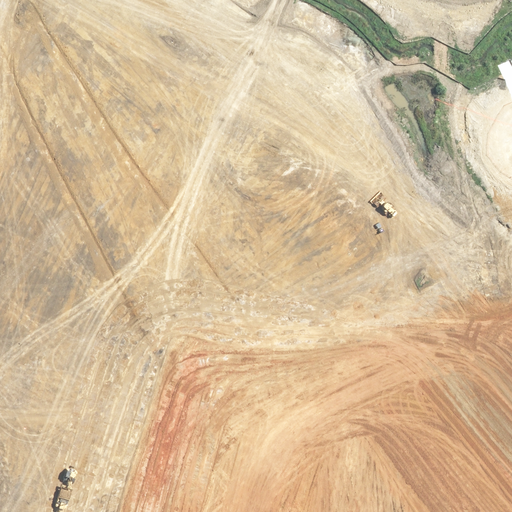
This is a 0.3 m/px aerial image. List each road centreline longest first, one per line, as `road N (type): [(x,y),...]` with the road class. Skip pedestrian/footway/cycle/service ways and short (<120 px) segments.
road 1 (residential): [(181,511),(302,352),(349,199)]
road 2 (residential): [(0,378),(209,120)]
road 3 (tertiary): [(31,0),(209,120)]
road 4 (residential): [(349,199),(408,0)]
road 5 (tertiary): [(349,199),(511,219)]
road 6 (tertiary): [(209,120),(285,172),(349,199)]
